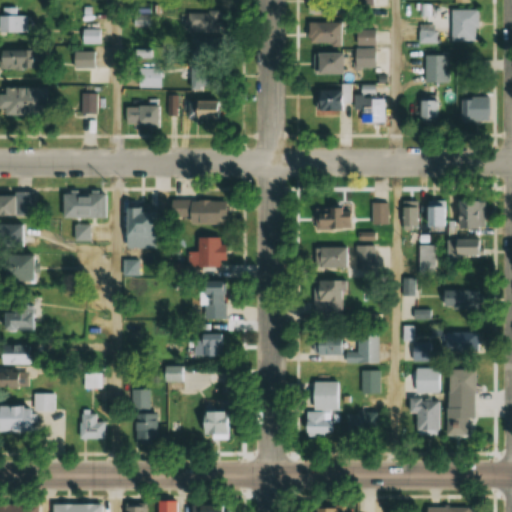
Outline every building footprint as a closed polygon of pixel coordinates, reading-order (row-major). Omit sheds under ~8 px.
[(342,0),(317,0),(317,13),(342,13),(342,0)] [(151,4),(133,4),(133,26),(151,26),(151,4)] [(451,9),(451,41),(476,41),(476,9),(451,9)] [(181,11),(181,33),(227,32),(227,10),(181,11)] [(27,14),(1,14),(1,33),(27,33),(27,14)] [(308,22),(308,44),(339,44),(339,22),(308,22)] [(81,28),(81,44),(102,44),(102,28),(81,28)] [(354,44),(377,44),(377,29),(354,29),(354,44)] [(191,36),(188,89),(226,90),(228,38),(191,36)] [(375,48),(352,48),(352,68),(375,68),(375,48)] [(0,68),(31,69),(31,49),(0,49),(0,68)] [(95,69),(95,51),(72,51),(72,69),(95,69)] [(312,52),(312,74),(339,74),(339,52),(312,52)] [(448,54),(424,54),(424,83),(448,83),(448,54)] [(161,88),(161,68),(136,68),(136,88),(161,88)] [(342,110),(342,103),(347,103),(347,84),(339,84),(339,89),(316,89),(316,110),(342,110)] [(384,96),(373,96),(373,84),(357,84),(357,94),(354,94),(354,109),(359,109),(359,125),(384,125),(384,96)] [(1,115),(47,114),(47,87),(0,88),(1,115)] [(99,93),(81,93),(81,114),(99,114),(99,93)] [(218,119),(216,93),(168,98),(170,120),(183,119),(184,130),(192,129),(191,122),(218,119)] [(462,119),(487,119),(487,98),(462,98),(462,119)] [(435,100),(418,100),(418,123),(435,123),(435,100)] [(160,105),(127,105),(127,129),(160,129),(160,105)] [(34,192),(15,192),(15,195),(0,195),(0,216),(34,217),(34,192)] [(107,218),(107,193),(61,193),(61,218),(107,218)] [(222,200),(185,200),(185,224),(222,224),(222,200)] [(445,225),(445,201),(426,201),(426,225),(445,225)] [(483,201),(456,202),(456,229),(483,228),(483,201)] [(419,202),(403,202),(402,225),(419,225),(419,202)] [(388,224),(388,203),(371,203),(371,224),(388,224)] [(352,206),(324,206),(324,213),(314,213),(314,229),(352,229),(352,206)] [(124,248),(155,247),(154,208),(123,209),(124,248)] [(37,225),(0,225),(0,244),(37,245),(37,225)] [(74,240),(91,240),(91,225),(74,225),(74,240)] [(196,267),(224,267),(224,237),(196,237),(196,267)] [(446,255),(478,255),(478,238),(446,238),(446,255)] [(435,244),(418,244),(418,275),(435,275),(435,244)] [(375,245),(353,245),(353,269),(375,269),(375,245)] [(347,268),(347,247),(313,247),(313,268),(347,268)] [(1,255),(1,279),(33,279),(33,255),(1,255)] [(414,292),(414,278),(406,278),(406,292),(414,292)] [(343,279),(312,279),(312,304),(343,304),(343,279)] [(196,319),(226,319),(226,287),(196,287),(196,319)] [(440,309),(476,309),(476,290),(440,290),(440,309)] [(0,329),(31,330),(31,304),(0,303),(0,329)] [(443,352),(478,352),(478,332),(443,332),(443,352)] [(222,333),(194,333),(194,357),(222,357),(222,333)] [(378,363),(378,334),(355,334),(355,351),(345,351),(345,335),(310,336),(310,357),(343,356),(343,363),(378,363)] [(411,343),(411,360),(432,360),(432,343),(411,343)] [(0,364),(30,364),(30,344),(0,344),(0,364)] [(380,370),(361,370),(362,394),(381,394),(380,370)] [(23,372),(0,371),(0,387),(23,388),(23,372)] [(475,392),(475,371),(448,371),(448,392),(475,392)] [(99,376),(84,376),(84,388),(99,388),(99,376)] [(338,382),(309,382),(310,412),(302,412),(302,436),(333,436),(333,422),(338,422),(338,382)] [(150,389),(130,389),(130,410),(150,410),(150,389)] [(437,436),(437,398),(408,398),(408,415),(415,415),(415,436),(437,436)] [(0,405),(0,432),(25,432),(25,406),(0,405)] [(465,434),(465,408),(446,408),(446,434),(465,434)] [(199,412),(199,436),(208,436),(208,440),(226,440),(226,412),(199,412)] [(375,433),(375,412),(344,412),(344,433),(375,433)] [(105,438),(105,421),(97,421),(97,413),(78,413),(78,438),(105,438)] [(158,414),(133,414),(133,445),(158,445),(158,414)] [(156,511),(177,511),(177,500),(157,500),(156,511)] [(0,511),(39,511),(39,503),(0,503),(0,511)] [(51,503),(51,511),(102,511),(103,503),(51,503)] [(219,511),(220,503),(190,503),(189,511),(219,511)]
